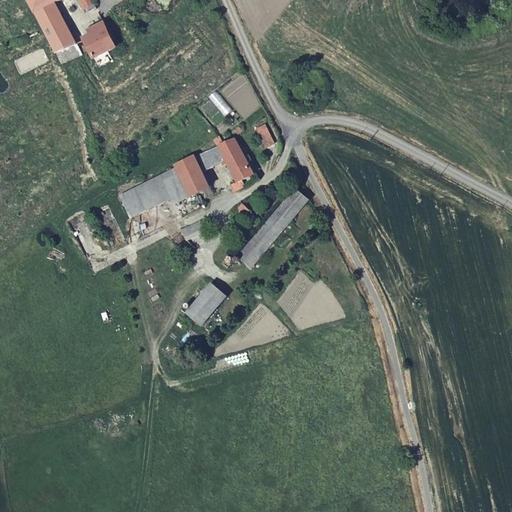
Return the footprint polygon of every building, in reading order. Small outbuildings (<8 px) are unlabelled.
[(28,0),(44,29),(63,64),(85,52),(80,44),(67,19),(69,18),(66,13),(64,15),(57,2),(61,0),(80,0),(86,10),(88,8),(90,11),(98,7),(93,0),(28,0)] [(85,38),(86,40),(96,57),(117,45),(106,22),(91,30),(93,34),(85,38)] [(258,130),(266,146),(275,142),(266,125),(258,130)] [(172,198),(176,206),(204,191),(208,199),(215,195),(204,172),(227,160),(239,182),(243,180),(256,173),(236,137),(178,167),(160,176),(172,198)] [(172,198),(160,176),(120,197),(133,219),(172,198)] [(246,185),(243,180),(239,182),(234,185),(236,191),(246,185)] [(239,256),(253,268),(311,199),(296,186),(239,256)] [(186,237),(205,227),(201,220),(184,229),(186,237)] [(166,237),(157,243),(160,247),(169,242),(166,237)] [(187,313),(204,327),(229,296),(212,282),(187,313)]
